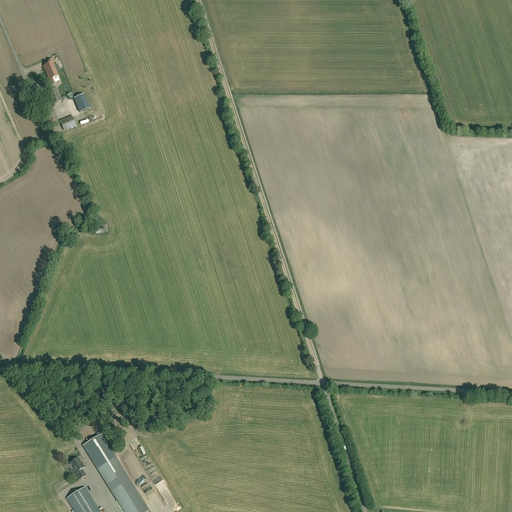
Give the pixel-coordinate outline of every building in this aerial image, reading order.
[(49,64),(44,67),(49,78),(48,78),(51,85),(56,83),(55,82),(54,81),(53,78),(57,76),(58,76),(54,66),(52,60),(48,62),(49,64)] [(43,64),(31,68),(36,84),(47,81),(43,64)] [(53,104),(61,100),(56,88),(48,92),(53,104)] [(83,95),(74,99),(80,113),(90,109),(83,95)] [(57,106),(61,115),(64,114),(63,112),(69,110),(66,103),(57,106)] [(60,121),(64,131),(76,126),(72,116),(60,121)] [(158,417),(141,420),(143,431),(160,428),(158,417)] [(111,434),(108,445),(119,448),(122,437),(111,434)] [(102,435),(84,446),(125,511),(146,511),(148,511),(115,457),(102,435)] [(145,467),(154,464),(151,458),(150,459),(147,451),(140,454),(145,467)] [(78,459),(71,463),(75,469),(74,470),(80,480),(86,476),(82,469),(85,468),(82,464),(81,464),(78,459)] [(149,470),(161,493),(165,491),(167,494),(169,493),(170,496),(173,494),(170,490),(169,490),(156,466),(149,470)] [(68,499),(75,511),(99,511),(85,488),(68,499)]
